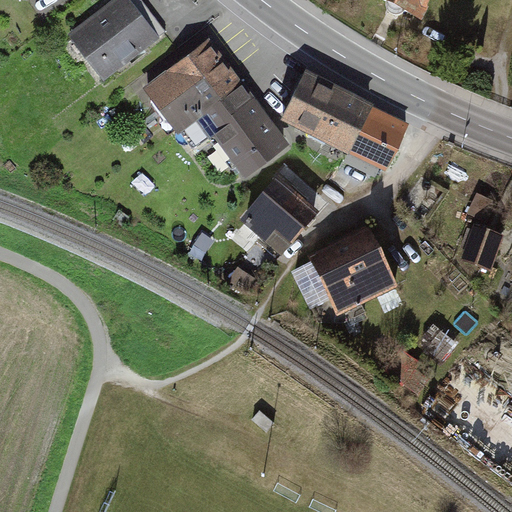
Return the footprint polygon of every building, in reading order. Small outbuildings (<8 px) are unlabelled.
[(103,80),(166,31),(141,0),(116,0),(69,37),(103,80)] [(394,0),(437,21),(447,0),(394,0)] [(194,148),(214,133),(262,98),(215,36),(148,86),(194,148)] [(287,113),(350,146),(372,106),(309,73),(287,113)] [(292,137),(262,98),(214,133),(244,173),(292,137)] [(405,123),(372,106),(350,146),(383,164),(405,123)] [(281,169),(237,219),(276,253),(320,202),(281,169)] [(461,259),(485,268),(497,236),(472,227),(461,259)] [(365,231),(308,259),(337,318),(359,308),(356,301),(391,284),(365,231)] [(256,410),(249,419),(263,431),(270,422),(256,410)]
